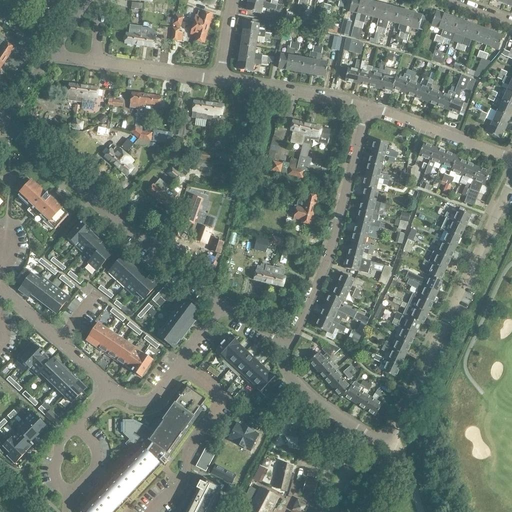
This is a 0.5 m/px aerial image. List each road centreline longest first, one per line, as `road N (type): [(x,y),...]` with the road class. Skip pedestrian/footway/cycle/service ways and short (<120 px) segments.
road 1 (residential): [(387,444),(511,177)]
road 2 (residential): [(220,304),(3,124)]
road 3 (residential): [(365,106),(327,259),(287,342)]
road 4 (residential): [(178,364),(215,392),(219,406),(189,448),(178,487),(150,511)]
road 5 (residential): [(365,106),(511,159)]
road 6 (residential): [(287,342),(285,367),(308,397),(387,444)]
road 7 (residential): [(365,106),(220,80)]
road 8 (residential): [(110,387),(0,294)]
road 9 (residential): [(220,80),(95,60)]
